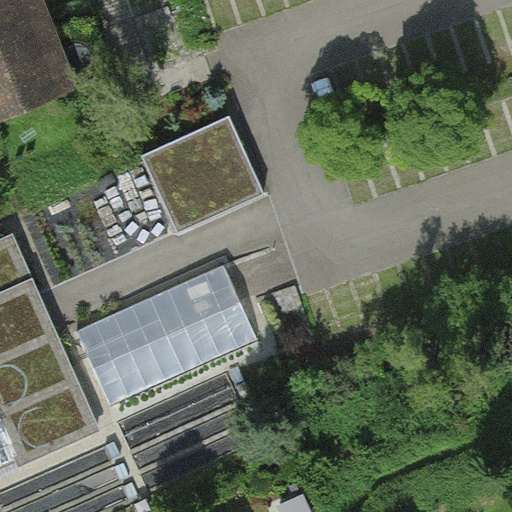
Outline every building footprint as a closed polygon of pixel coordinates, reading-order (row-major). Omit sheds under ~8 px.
[(0,0),(0,114),(66,84),(28,0),(0,0)] [(143,160),(175,232),(265,192),(234,121),(143,160)] [(20,235),(0,244),(0,408),(28,471),(109,435),(20,235)] [(230,268),(77,335),(110,409),(263,342),(230,268)] [(0,437),(0,478),(16,471),(0,437)]
